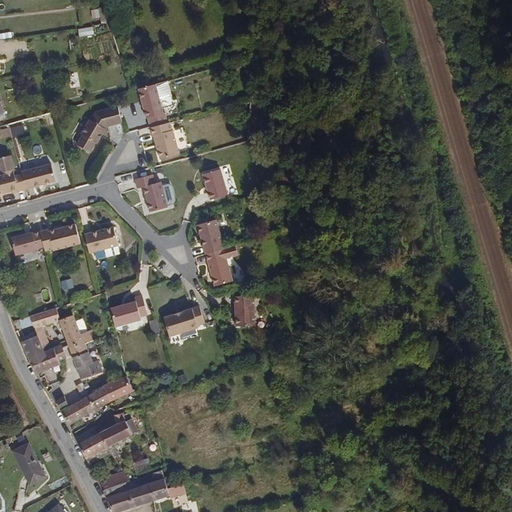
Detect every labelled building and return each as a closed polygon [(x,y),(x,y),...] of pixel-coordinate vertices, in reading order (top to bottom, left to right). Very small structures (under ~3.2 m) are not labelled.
[(171,93),(167,81),(155,84),(159,98),(169,95),(171,93)] [(163,114),(159,98),(155,84),(138,89),(146,119),(147,118),(150,128),(167,123),(164,113),(163,114)] [(96,144),(106,127),(121,123),(117,106),(94,113),(89,119),(88,118),(79,133),(81,134),(76,142),(90,151),(94,143),(96,144)] [(178,155),(172,131),(171,131),(169,123),(167,123),(150,128),(152,136),(153,136),(159,160),(178,155)] [(25,189),(21,174),(14,176),(11,168),(13,168),(9,154),(0,156),(0,169),(2,171),(3,171),(4,174),(0,175),(0,193),(16,188),(17,191),(25,189)] [(55,180),(49,161),(20,170),(21,174),(25,189),(55,180)] [(228,195),(221,169),(203,174),(211,200),(228,195)] [(168,207),(162,182),(155,184),(153,174),(135,179),(138,189),(144,187),(150,213),(168,207)] [(223,249),(215,219),(198,225),(206,254),(223,249)] [(80,243),(74,223),(48,230),(47,228),(39,230),(43,245),(44,251),(53,249),(53,251),(80,243)] [(119,244),(114,226),(84,234),(88,253),(104,248),(118,245),(119,244)] [(43,245),(39,230),(32,232),(32,231),(11,237),(15,255),(37,248),(36,247),(43,245)] [(120,253),(118,245),(104,248),(107,256),(120,253)] [(233,280),(223,249),(206,254),(215,286),(233,280)] [(254,328),(262,298),(244,292),(236,322),(254,328)] [(140,316),(147,314),(142,295),(135,297),(136,300),(110,308),(115,326),(141,319),(140,316)] [(204,323),(199,306),(163,317),(169,336),(198,327),(197,325),(204,323)] [(60,319),(56,307),(29,315),(32,324),(33,328),(42,325),(59,319),(60,319)] [(84,342),(73,314),(60,319),(59,319),(69,348),(84,342)] [(32,324),(29,315),(18,319),(21,328),(32,324)] [(49,344),(42,325),(33,328),(36,335),(41,347),(49,344)] [(41,347),(36,335),(20,341),(24,349),(28,359),(44,352),(41,347)] [(97,351),(93,339),(84,342),(87,351),(89,354),(97,351)] [(87,351),(84,342),(69,348),(72,356),(87,351)] [(65,357),(61,345),(53,349),(58,360),(62,358),(65,357)] [(58,360),(53,349),(44,352),(28,359),(30,363),(36,373),(60,364),(58,360)] [(92,362),(89,354),(87,351),(72,356),(81,379),(101,372),(97,360),(92,362)] [(110,401),(132,389),(127,374),(103,385),(104,386),(110,401)] [(87,392),(82,384),(77,388),(82,396),(87,392)] [(95,409),(110,401),(104,386),(87,394),(95,409)] [(95,409),(87,394),(60,411),(67,424),(95,409)] [(68,404),(64,395),(55,401),(59,409),(68,404)] [(126,419),(123,412),(113,415),(116,424),(126,419)] [(136,430),(130,416),(126,419),(132,433),(136,430)] [(106,446),(132,433),(126,419),(116,424),(99,433),(106,446)] [(110,452),(106,446),(99,433),(78,444),(83,453),(88,464),(110,452)] [(44,476),(28,444),(14,451),(30,483),(44,476)] [(165,478),(162,469),(151,473),(153,481),(165,478)] [(130,480),(123,470),(121,471),(103,478),(97,480),(103,489),(124,482),(130,480)] [(169,494),(165,478),(153,481),(148,483),(153,500),(169,494)] [(127,490),(124,482),(103,489),(106,496),(127,490)] [(114,511),(153,500),(148,483),(127,490),(106,496),(113,511),(114,511)]
